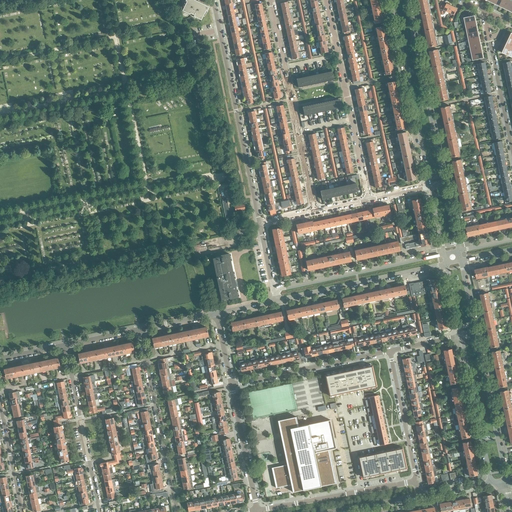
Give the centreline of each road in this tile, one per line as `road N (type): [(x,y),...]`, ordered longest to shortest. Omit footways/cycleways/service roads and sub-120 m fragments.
road 1 (residential): [(259,222),(214,0)]
road 2 (residential): [(270,0),(314,211)]
road 3 (unclassified): [(367,200),(326,0)]
road 4 (tertiary): [(391,0),(429,187)]
road 5 (tertiary): [(445,183),(406,0)]
road 6 (residential): [(178,511),(140,329)]
road 7 (unclassified): [(443,254),(274,290)]
road 8 (unclassified): [(276,300),(445,264)]
road 9 (residential): [(100,511),(65,345)]
road 10 (unclassified): [(230,384),(389,351)]
road 11 (unclassified): [(258,510),(416,480)]
road 12 (tertiary): [(505,485),(475,332)]
road 13 (tertiary): [(460,335),(491,481)]
road 14 (residential): [(511,147),(484,10)]
road 15 (unclassified): [(416,480),(389,351)]
road 16 (unclassified): [(258,510),(230,384)]
